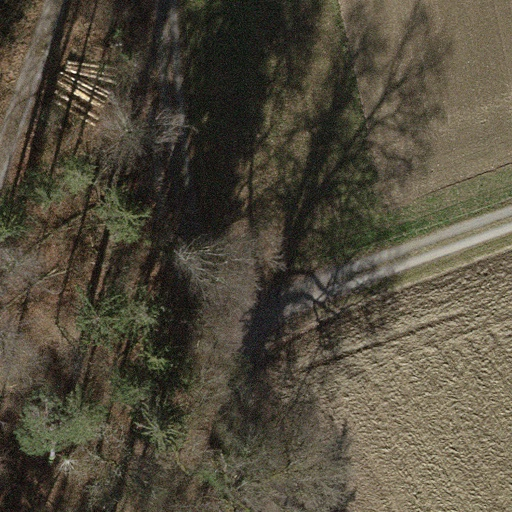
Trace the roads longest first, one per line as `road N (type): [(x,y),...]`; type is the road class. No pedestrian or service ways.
road 1 (track): [(313,511),(248,368),(290,322),(511,239)]
road 2 (track): [(172,0),(181,83),(248,368)]
road 3 (track): [(0,186),(66,0)]
